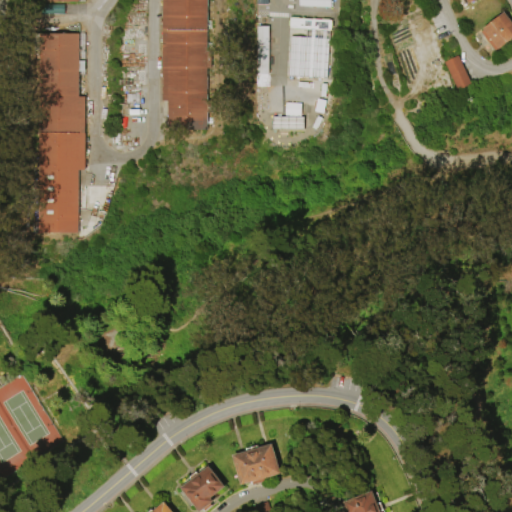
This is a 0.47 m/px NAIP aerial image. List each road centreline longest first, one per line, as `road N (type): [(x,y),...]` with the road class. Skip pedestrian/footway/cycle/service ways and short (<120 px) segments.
road 1 (residential): [(153,0),(139,145),(107,152),(96,144),(92,20),(102,0),(446,13),(476,61),(497,69),(511,63)]
road 2 (residential): [(430,511),(394,432),(356,404),(314,396),(265,399),(196,421),(81,511)]
road 3 (residential): [(220,511),(290,484),(322,491),(340,511)]
